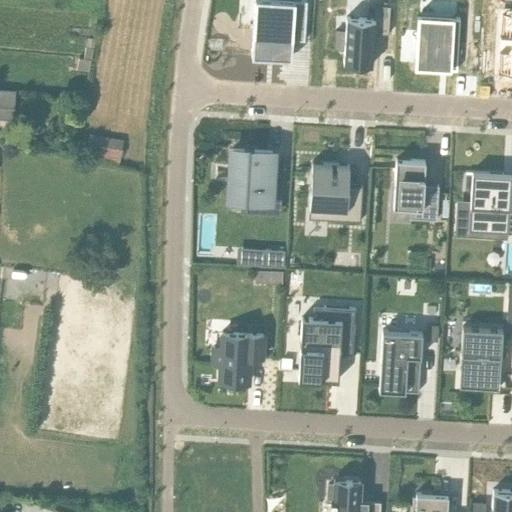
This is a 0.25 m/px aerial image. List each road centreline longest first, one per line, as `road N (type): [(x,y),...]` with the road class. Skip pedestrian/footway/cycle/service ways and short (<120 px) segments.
road 1 (residential): [(178,89),(173,396),(180,416),(511,439)]
road 2 (residential): [(511,110),(178,89)]
